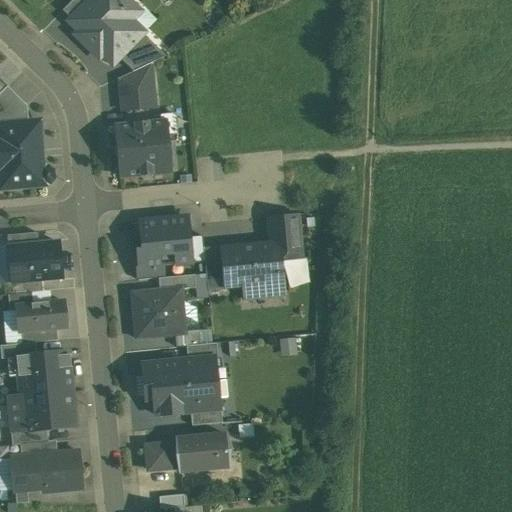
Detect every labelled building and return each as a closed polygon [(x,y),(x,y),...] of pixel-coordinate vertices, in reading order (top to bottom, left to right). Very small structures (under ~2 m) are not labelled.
[(84,0),(72,0),(62,11),(70,20),(87,3),(84,0)] [(70,20),(68,22),(78,32),(77,33),(100,56),(102,55),(112,65),(118,58),(142,34),(142,33),(122,13),(130,5),(125,0),(89,0),(87,3),(70,20)] [(165,57),(142,34),(118,58),(132,73),(151,64),(165,57)] [(132,73),(118,79),(121,111),(155,108),(151,64),(132,73)] [(6,87),(0,93),(0,120),(24,119),(27,118),(26,107),(6,87)] [(24,119),(0,120),(0,189),(44,185),(44,183),(49,182),(51,179),(51,172),(47,169),(43,170),(38,122),(24,124),(24,119)] [(166,122),(115,126),(120,178),(171,173),(166,122)] [(297,216),(267,218),(269,244),(278,243),(279,255),(301,253),(297,216)] [(162,266),(190,264),(188,239),(186,219),(140,223),(144,268),(162,266)] [(7,236),(8,248),(37,245),(36,234),(7,236)] [(188,239),(190,264),(204,263),(204,255),(202,238),(188,239)] [(37,245),(8,248),(11,283),(41,281),(61,279),(58,243),(37,245)] [(269,244),(220,249),(220,254),(223,283),(224,288),(241,287),(243,300),(265,298),(264,284),(282,283),(279,255),(278,243),(269,244)] [(220,254),(204,255),(204,263),(206,285),(223,283),(220,254)] [(144,268),(137,268),(138,281),(158,279),(163,279),(162,266),(144,268)] [(163,279),(158,279),(159,291),(180,289),(180,290),(195,289),(193,276),(163,279)] [(42,293),(41,281),(11,283),(12,295),(31,294),(42,293)] [(159,291),(131,294),(135,339),(185,335),(180,290),(180,289),(159,291)] [(12,295),(7,296),(9,312),(16,311),(15,307),(32,305),(31,294),(12,295)] [(32,305),(15,307),(16,311),(18,333),(20,333),(56,329),(66,328),(63,303),(32,305)] [(56,329),(20,333),(21,345),(35,343),(57,341),(56,329)] [(294,340),(280,342),(282,358),(296,357),(294,340)] [(21,345),(0,346),(0,355),(0,360),(12,359),(11,358),(36,355),(35,343),(21,345)] [(215,344),(185,347),(187,361),(207,359),(207,360),(217,359),(215,344)] [(36,355),(11,358),(12,359),(13,378),(17,377),(19,395),(72,390),(70,379),(68,368),(69,368),(68,356),(67,356),(67,353),(36,355)] [(187,361),(142,365),(145,401),(153,400),(155,416),(190,413),(220,410),(219,399),(225,398),(224,381),(209,382),(207,360),(207,359),(187,361)] [(19,395),(6,396),(10,433),(23,431),(24,433),(46,431),(75,428),(72,390),(19,395)] [(220,410),(190,413),(191,427),(221,424),(220,410)] [(46,431),(24,433),(23,431),(10,433),(11,446),(19,446),(19,445),(47,443),(47,442),(46,431)] [(225,435),(187,439),(176,440),(176,446),(178,464),(178,466),(179,472),(218,469),(218,468),(228,468),(226,446),(225,435)] [(47,443),(19,445),(19,446),(20,457),(56,454),(55,441),(47,442),(47,443)] [(169,445),(145,447),(148,471),(171,469),(171,465),(169,447),(169,445)] [(176,446),(169,447),(171,465),(178,464),(176,446)] [(20,457),(10,458),(13,492),(14,492),(26,491),(41,489),(41,492),(61,490),(61,492),(81,490),(78,452),(56,454),(20,457)] [(26,491),(14,492),(15,504),(27,504),(26,491)] [(182,496),(158,498),(160,510),(183,507),(182,496)]
